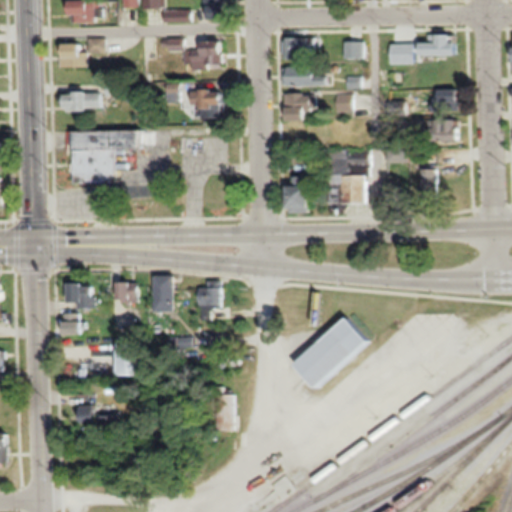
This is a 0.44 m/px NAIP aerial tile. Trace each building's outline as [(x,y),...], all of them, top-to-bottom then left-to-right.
[(70,21),(104,21),(104,0),(70,0),(70,21)] [(166,22),(193,21),(193,9),(167,10),(166,0),(144,0),(145,9),(165,9),(166,22)] [(227,0),(204,0),(205,19),(227,19),(227,0)] [(458,56),(458,34),(431,34),(431,42),(422,42),(422,56),(458,56)] [(223,39),(203,40),(204,49),(187,49),(187,37),(165,38),(166,50),(186,49),(187,69),(224,68),(223,39)] [(62,67),(90,67),(90,53),(107,53),(107,38),(89,38),(89,43),(63,43),(62,67)] [(321,38),(284,38),(284,57),(321,57),(321,38)] [(132,39),(113,39),(113,50),(132,50),(132,39)] [(395,63),(417,63),(417,43),(395,43),(395,63)] [(285,67),(285,86),(329,85),(329,75),(318,75),(318,67),(285,67)] [(195,117),(223,117),(223,89),(195,89),(195,117)] [(459,89),(434,89),(434,111),(459,111),(459,89)] [(103,91),(66,91),(66,110),(103,110),(103,91)] [(338,111),(355,111),(355,92),(338,92),(338,111)] [(288,93),(288,121),(308,121),(308,110),(319,110),(319,93),(288,93)] [(431,142),(460,142),(460,120),(431,120),(431,142)] [(324,137),(324,126),(295,126),(295,146),(314,146),(314,137),(324,137)] [(74,130),(75,183),(112,183),(112,174),(118,173),(117,149),(145,149),(145,128),(74,130)] [(331,212),(329,151),(372,150),(372,173),(367,173),(368,201),(346,202),(346,212),(331,212)] [(410,163),(410,150),(389,150),(389,163),(410,163)] [(439,169),(422,169),(422,203),(439,203),(439,169)] [(289,186),(289,213),(312,213),(312,185),(303,185),(303,178),(295,178),(295,186),(289,186)] [(383,184),(383,207),(404,207),(404,184),(383,184)] [(157,311),(177,311),(177,274),(157,274),(157,311)] [(225,307),(225,279),(209,279),(209,287),(201,287),(201,319),(214,319),(214,307),(225,307)] [(141,302),(141,282),(119,282),(119,302),(141,302)] [(69,307),(98,307),(98,283),(69,283),(69,307)] [(66,335),(86,335),(86,313),(66,313),(66,335)] [(349,317),(370,340),(317,387),(296,363),(349,317)] [(148,343),(119,343),(119,375),(148,375),(148,343)] [(217,387),(218,429),(236,429),(235,394),(226,394),(226,387),(217,387)] [(99,404),(82,404),(82,423),(122,422),(122,410),(99,411),(99,404)] [(0,459),(9,459),(10,433),(0,432),(0,459)] [(295,491),(286,476),(272,484),(280,499),(295,491)]
